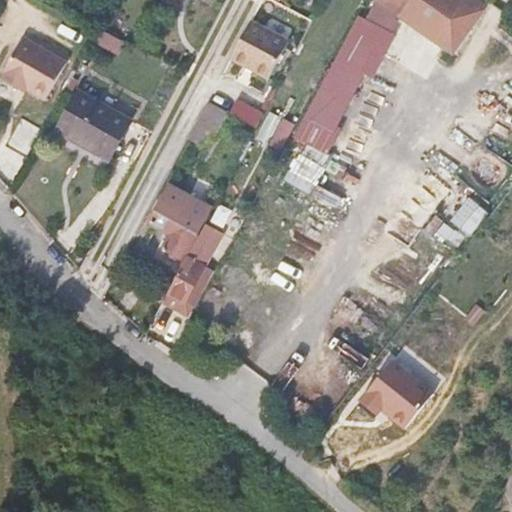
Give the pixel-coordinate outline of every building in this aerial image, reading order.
[(481,0),(377,0),(447,51),(484,2),(481,0)] [(250,22),(230,60),(268,79),(288,41),(250,22)] [(372,47),(344,32),(301,114),(329,129),(372,47)] [(2,79),(19,89),(22,85),(30,89),(48,100),(67,63),(24,39),(2,79)] [(74,77),(82,82),(90,67),(82,62),(74,77)] [(74,77),(67,88),(75,93),(82,82),(74,77)] [(22,85),(19,89),(27,94),(30,89),(22,85)] [(130,120),(79,91),(58,129),(110,158),(130,120)] [(238,102),(231,115),(257,130),(264,116),(238,102)] [(208,103),(189,140),(200,146),(219,109),(208,103)] [(212,208),(172,186),(152,223),(172,235),(163,250),(182,261),(212,208)] [(453,219),(471,234),(490,213),(472,197),(453,219)] [(193,250),(169,295),(186,304),(210,260),(193,250)] [(390,371),(362,407),(379,419),(382,415),(405,434),(429,401),(390,371)]
